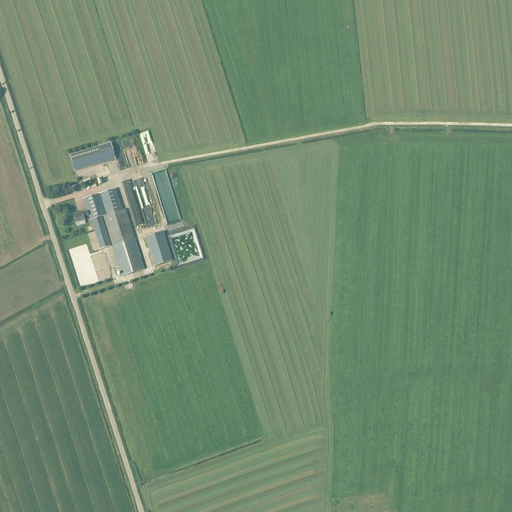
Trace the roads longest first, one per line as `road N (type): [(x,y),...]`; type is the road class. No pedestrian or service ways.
road 1 (track): [(42,205),(138,169),(372,124),(511,125)]
road 2 (unclassified): [(141,511),(0,74)]
